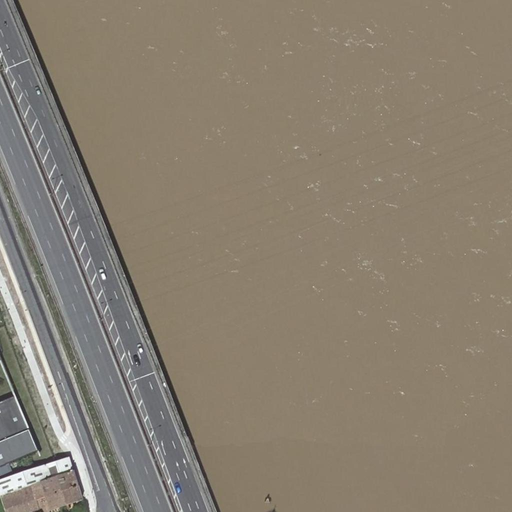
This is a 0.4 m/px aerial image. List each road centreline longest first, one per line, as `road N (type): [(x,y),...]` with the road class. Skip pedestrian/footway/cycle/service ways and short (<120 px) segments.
road 1 (primary): [(195,511),(0,15)]
road 2 (primary): [(0,111),(157,511)]
road 3 (tertiary): [(108,511),(0,214)]
